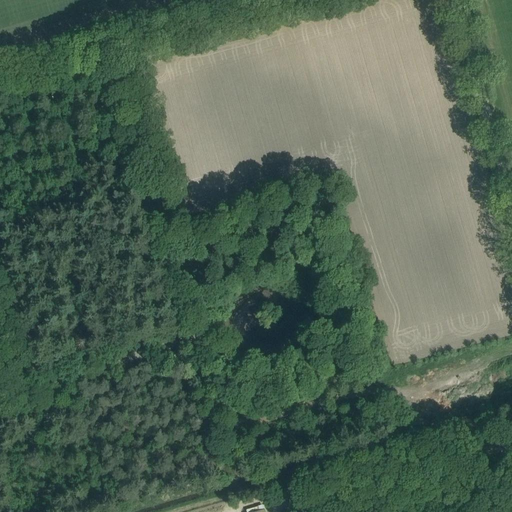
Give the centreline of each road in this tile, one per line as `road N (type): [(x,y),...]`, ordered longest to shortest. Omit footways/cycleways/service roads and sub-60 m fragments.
road 1 (track): [(106,35),(192,326)]
road 2 (track): [(227,434),(240,443),(511,367)]
road 3 (track): [(511,442),(293,500)]
road 4 (track): [(452,0),(511,206)]
road 5 (residential): [(0,394),(192,326)]
road 6 (track): [(250,0),(106,35)]
